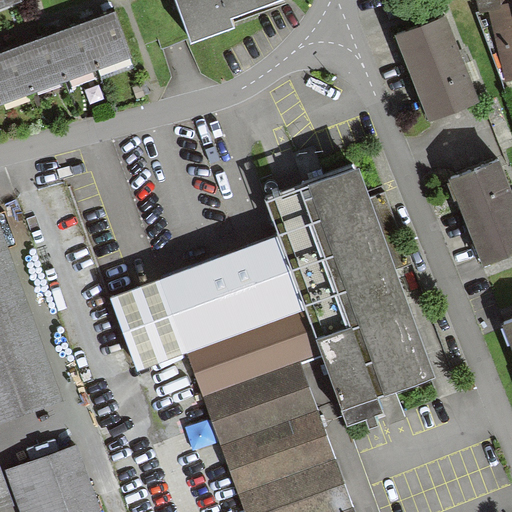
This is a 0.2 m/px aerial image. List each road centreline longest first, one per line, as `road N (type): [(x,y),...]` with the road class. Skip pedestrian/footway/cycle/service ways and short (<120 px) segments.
road 1 (residential): [(331,22),(360,60),(511,437)]
road 2 (residential): [(331,22),(259,77),(0,153)]
road 3 (unknown): [(0,198),(110,511)]
road 4 (unknown): [(118,122),(144,208),(152,210),(241,176),(215,92)]
